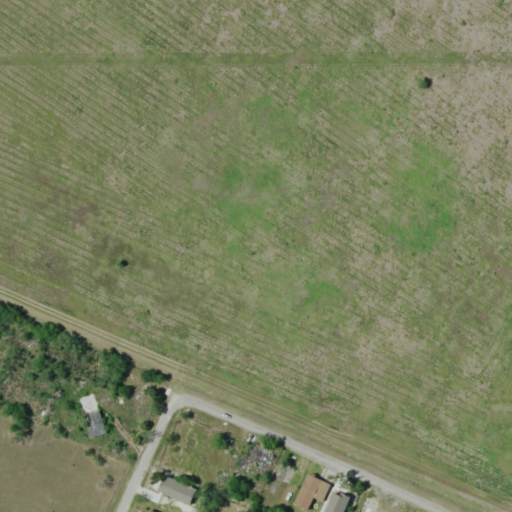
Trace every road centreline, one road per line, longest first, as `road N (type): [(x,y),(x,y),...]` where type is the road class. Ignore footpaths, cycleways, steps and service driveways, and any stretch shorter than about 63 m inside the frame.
road 1 (residential): [(173,399),(427,511)]
road 2 (residential): [(121,511),(173,399)]
